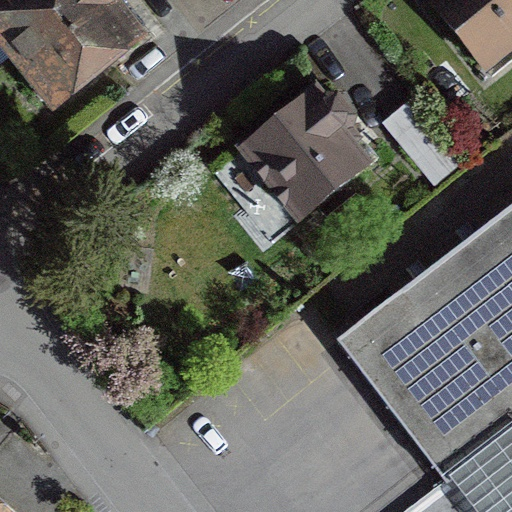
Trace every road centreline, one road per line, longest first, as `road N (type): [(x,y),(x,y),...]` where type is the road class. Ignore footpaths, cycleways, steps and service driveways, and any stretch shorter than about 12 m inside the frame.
road 1 (residential): [(321,0),(51,212),(0,269)]
road 2 (residential): [(159,511),(0,305)]
